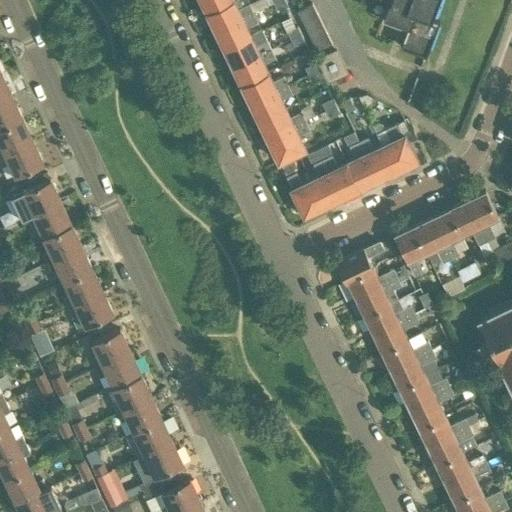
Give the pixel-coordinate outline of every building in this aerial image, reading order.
[(201,0),(206,9),(224,0),(201,0)] [(224,0),(206,9),(215,29),(253,11),(247,0),(224,0)] [(287,4),(285,0),(275,0),(273,1),(253,11),(257,18),(287,4)] [(389,0),(387,0),(381,19),(406,29),(400,44),(426,54),(439,18),(431,16),(436,0),(389,0)] [(331,42),(311,1),(296,8),(316,50),(331,42)] [(215,29),(224,47),(250,35),(246,26),(258,20),(257,18),(253,11),(215,29)] [(287,30),(290,38),(301,32),(297,25),(287,30)] [(271,47),(266,38),(262,29),(250,35),(224,47),(233,65),(271,47)] [(305,40),(301,32),(290,38),(294,45),(305,40)] [(282,44),(286,51),(294,47),(290,40),(282,44)] [(233,65),(241,83),(267,71),(263,62),(275,56),(271,47),(233,65)] [(335,50),(320,57),(329,76),(344,69),(335,50)] [(315,61),(314,61),(304,66),(308,74),(319,69),(315,61)] [(312,81),(322,76),(319,69),(308,74),(312,81)] [(0,99),(13,94),(3,71),(0,72),(0,99)] [(250,101),(288,83),(283,74),(271,79),(267,71),(241,83),(250,101)] [(250,101),(259,119),(285,107),(280,98),(292,92),(288,83),(250,101)] [(0,127),(24,116),(13,94),(0,99),(0,127)] [(336,104),(332,96),(322,102),(325,109),(336,104)] [(341,100),(346,110),(354,107),(349,96),(341,100)] [(329,117),(339,111),(336,104),(325,109),(329,117)] [(267,137),(305,119),(313,115),(309,106),(301,110),(289,115),(285,107),(259,119),(267,137)] [(0,154),(34,139),(24,116),(0,127),(0,154)] [(278,159),(304,147),(298,134),(310,128),(305,119),(267,137),(278,159)] [(416,158),(411,148),(404,132),(401,134),(395,122),(385,127),(390,139),(382,143),(394,169),(416,158)] [(354,130),(343,135),(346,143),(357,137),(354,130)] [(394,169),(382,143),(373,147),(367,135),(358,140),(376,177),(394,169)] [(34,139),(0,154),(0,159),(2,165),(7,162),(14,176),(45,162),(34,139)] [(359,186),(376,177),(358,140),(348,145),(354,156),(346,161),(359,186)] [(327,143),(317,148),(321,156),(331,151),(327,143)] [(310,161),(321,156),(317,148),(307,153),(310,161)] [(322,158),(341,195),(359,186),(346,161),(337,165),(332,153),(322,158)] [(310,178),(323,203),(341,195),(322,158),(313,162),(319,174),(310,178)] [(293,160),(281,165),(285,173),(296,168),(293,160)] [(323,203),(310,178),(302,182),(296,170),(286,175),(304,213),(323,203)] [(62,199),(51,176),(13,194),(23,217),(26,216),(62,199)] [(498,215),(485,188),(466,197),(486,239),(494,235),(487,221),(498,215)] [(466,197),(448,206),(461,233),(472,228),(478,243),(486,239),(466,197)] [(62,199),(26,216),(30,225),(35,223),(41,236),(73,221),(62,199)] [(451,238),(461,233),(448,206),(430,215),(450,256),(458,253),(451,238)] [(430,215),(412,224),(425,251),(436,246),(443,260),(450,256),(430,215)] [(47,261),(83,244),(73,221),(41,236),(47,249),(42,251),(47,261)] [(412,224),(393,233),(407,260),(414,274),(422,270),(415,256),(425,251),(412,224)] [(511,239),(499,246),(494,235),(486,239),(497,261),(511,253),(511,239)] [(349,279),(374,267),(389,260),(379,239),(335,260),(345,281),(349,279)] [(83,244),(47,261),(51,270),(56,268),(62,281),(93,266),(83,244)] [(393,268),(389,260),(374,267),(349,279),(356,295),(396,276),(407,271),(403,263),(393,268)] [(93,266),(62,281),(68,293),(63,296),(67,306),(104,289),(93,266)] [(2,272),(5,280),(15,276),(12,268),(2,272)] [(396,276),(399,281),(409,276),(407,271),(396,276)] [(447,295),(461,288),(457,281),(453,283),(448,275),(439,279),(447,295)] [(5,280),(9,288),(19,283),(15,276),(5,280)] [(396,276),(356,295),(365,313),(390,301),(398,297),(393,287),(400,283),(399,281),(396,276)] [(104,289),(67,306),(72,315),(77,313),(83,326),(114,312),(104,289)] [(425,306),(432,303),(428,295),(421,298),(425,306)] [(0,301),(0,311),(13,306),(9,297),(0,301)] [(16,304),(26,325),(36,320),(26,299),(16,304)] [(365,313),(373,331),(414,312),(410,304),(395,311),(390,301),(365,313)] [(511,303),(480,319),(489,339),(478,345),(484,357),(495,352),(511,386),(511,303)] [(10,324),(20,319),(16,310),(6,315),(10,324)] [(418,319),(417,319),(414,312),(373,331),(382,349),(407,337),(402,327),(418,319)] [(24,328),(20,319),(10,324),(14,332),(24,328)] [(26,325),(30,332),(40,328),(36,320),(26,325)] [(96,366),(132,349),(121,326),(90,340),(96,354),(91,356),(96,366)] [(382,349),(391,367),(431,348),(428,340),(426,341),(421,330),(407,337),(382,349)] [(435,356),(431,348),(391,367),(400,385),(425,373),(420,363),(435,356)] [(132,349),(96,366),(100,375),(105,373),(111,386),(142,371),(132,349)] [(37,359),(33,351),(27,354),(31,362),(37,359)] [(47,363),(52,374),(60,370),(55,359),(47,363)] [(38,384),(48,380),(44,371),(34,375),(38,384)] [(142,371),(111,386),(117,399),(112,401),(116,411),(153,394),(142,371)] [(51,377),(55,386),(65,381),(61,373),(51,377)] [(408,403),(449,384),(445,376),(430,383),(425,373),(400,385),(408,403)] [(469,384),(465,376),(453,381),(457,390),(469,384)] [(42,393),(52,389),(48,380),(38,384),(42,393)] [(55,386),(55,387),(58,393),(68,389),(65,381),(55,386)] [(443,411),(442,409),(437,399),(452,392),(449,384),(408,403),(418,424),(443,411)] [(72,423),(76,430),(85,426),(82,418),(77,408),(85,404),(84,402),(98,397),(96,393),(65,407),(72,423)] [(132,431),(163,416),(153,394),(116,411),(121,420),(126,418),(132,431)] [(0,401),(0,427),(9,424),(3,411),(9,408),(5,399),(0,401)] [(443,411),(418,424),(428,444),(469,424),(477,420),(478,420),(478,419),(474,412),(449,424),(443,411)] [(58,427),(68,423),(64,414),(54,418),(58,427)] [(163,416),(132,431),(138,443),(133,446),(137,456),(174,439),(163,416)] [(62,436),(72,432),(68,423),(58,427),(62,436)] [(0,427),(0,454),(26,442),(22,434),(15,437),(9,424),(0,427)] [(428,444),(437,462),(476,443),(472,434),(474,433),(469,424),(428,444)] [(89,433),(85,426),(76,430),(86,453),(95,449),(89,434),(89,433)] [(142,465),(147,463),(153,476),(184,462),(174,439),(137,456),(142,465)] [(26,442),(0,454),(0,466),(5,478),(29,467),(23,454),(30,451),(26,442)] [(437,462),(445,480),(486,461),(499,454),(495,445),(483,452),(478,442),(476,443),(437,462)] [(74,462),(78,471),(88,466),(84,458),(74,462)] [(490,468),(486,461),(445,480),(454,498),(479,486),(474,476),(490,468)] [(96,475),(106,470),(103,463),(93,467),(96,475)] [(93,476),(88,466),(78,471),(83,480),(93,476)] [(5,478),(16,500),(46,486),(42,477),(35,480),(29,467),(5,478)] [(107,469),(106,470),(96,475),(110,505),(121,500),(107,469)] [(191,476),(177,482),(173,475),(142,490),(145,497),(160,490),(166,504),(161,506),(163,511),(173,511),(202,499),(191,476)] [(46,486),(16,500),(21,511),(48,511),(50,511),(61,506),(51,484),(46,486)] [(96,485),(75,495),(80,505),(101,496),(96,485)] [(454,498),(460,511),(471,511),(503,497),(499,489),(484,496),(479,486),(454,498)] [(507,504),(503,497),(471,511),(491,511),(492,511),(507,504)] [(114,511),(123,511),(125,511),(132,508),(127,498),(112,505),(114,511)] [(207,511),(202,499),(173,511),(207,511)]
